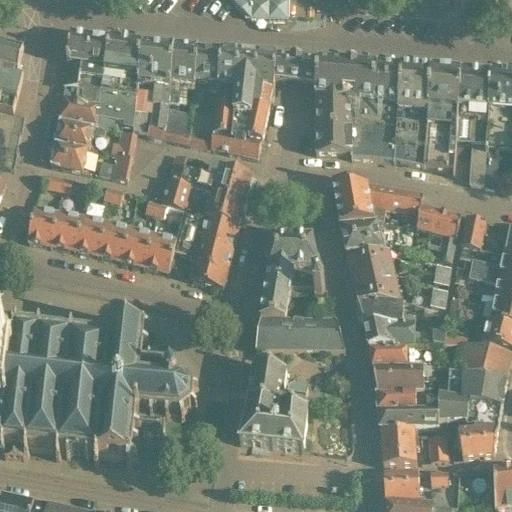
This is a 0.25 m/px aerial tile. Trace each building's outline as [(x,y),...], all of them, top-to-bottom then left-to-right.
[(238,0),(233,5),(232,6),(251,24),(260,15),(268,24),(288,24),(287,0),(238,0)] [(81,80),(104,82),(105,76),(105,71),(106,71),(108,60),(110,43),(71,37),(66,65),(67,66),(63,91),(79,93),(81,80)] [(137,101),(137,94),(138,86),(138,81),(139,81),(142,47),(110,43),(108,60),(106,71),(105,71),(105,76),(104,82),(100,110),(98,120),(96,130),(116,135),(117,126),(124,127),(124,131),(133,133),(133,136),(134,136),(137,101)] [(175,50),(142,47),(139,81),(138,81),(138,86),(155,88),(153,107),(151,125),(147,141),(163,144),(165,135),(166,129),(168,116),(168,109),(175,50)] [(0,114),(13,118),(23,85),(13,86),(20,59),(8,56),(9,51),(0,48),(0,114)] [(194,95),(195,88),(198,53),(175,50),(168,109),(186,111),(188,94),(194,95)] [(222,55),(198,53),(195,88),(195,89),(196,85),(210,86),(209,95),(218,96),(219,88),(222,55)] [(236,90),(237,90),(241,57),(222,55),(219,88),(236,90)] [(233,129),(231,147),(244,150),(246,142),(248,134),(251,122),(251,119),(252,116),(253,109),(255,93),(258,59),(241,57),(237,90),(236,90),(235,106),(233,120),(234,121),(233,129)] [(244,150),(242,161),(258,165),(260,154),(262,145),(263,145),(270,110),(273,94),(274,94),(275,85),(274,85),(275,72),(282,73),(282,77),(285,77),(286,65),(287,65),(287,61),(258,59),(255,93),(253,109),(252,116),(251,119),(251,122),(248,134),(246,142),(244,150)] [(299,62),(287,61),(287,65),(286,65),(285,77),(282,77),(282,73),(275,72),(274,85),(275,85),(296,87),(297,87),(315,88),(317,64),(299,62)] [(314,100),(316,101),(351,103),(399,106),(400,90),(401,70),(317,64),(315,88),(314,100)] [(398,114),(428,116),(431,72),(401,70),(400,90),(399,106),(398,114)] [(461,74),(431,72),(428,116),(458,119),(461,74)] [(461,74),(458,119),(455,148),(472,149),(469,190),(483,193),(485,162),(486,148),(488,112),(491,76),(461,74)] [(511,77),(491,76),(488,112),(511,113),(511,77)] [(88,105),(63,100),(59,123),(60,124),(96,130),(98,120),(100,110),(88,108),(88,105)] [(150,103),(137,101),(134,136),(146,137),(150,103)] [(316,158),(350,159),(351,103),(316,101),(316,158)] [(399,106),(351,103),(350,159),(371,163),(394,166),(395,150),(398,114),(399,106)] [(218,104),(214,143),(212,155),(230,159),(231,147),(233,129),(234,121),(233,120),(234,106),(218,104)] [(499,153),(511,154),(511,113),(488,112),(486,148),(485,162),(483,193),(496,195),(499,153)] [(163,144),(187,150),(189,140),(190,138),(192,119),(168,116),(166,129),(165,135),(163,144)] [(116,135),(96,130),(60,124),(55,147),(87,153),(89,154),(92,139),(105,141),(106,134),(115,136),(116,135)] [(121,136),(117,159),(131,162),(136,139),(121,136)] [(187,150),(212,155),(214,143),(190,138),(189,140),(187,150)] [(82,177),(87,153),(55,147),(50,171),(82,177)] [(230,159),(242,161),(244,150),(231,147),(230,159)] [(425,153),(395,150),(394,166),(424,171),(424,166),(424,160),(425,153)] [(131,162),(117,159),(116,159),(111,183),(126,186),(131,162)] [(176,159),(169,184),(179,186),(182,175),(186,162),(176,159)] [(246,205),(253,180),(211,168),(208,180),(216,182),(213,196),(246,205)] [(73,186),(45,180),(42,193),(70,199),(73,186)] [(192,190),(179,186),(169,184),(162,209),(167,211),(177,213),(184,215),(185,216),(192,190)] [(420,219),(422,210),(423,199),(367,189),(366,188),(332,187),(334,196),(336,211),(338,223),(339,230),(374,227),(377,227),(377,228),(384,229),(386,214),(408,218),(408,217),(419,219),(420,219)] [(123,197),(107,192),(103,205),(119,210),(123,197)] [(211,201),(206,222),(207,222),(238,230),(239,231),(240,225),(246,205),(213,196),(212,197),(211,201)] [(163,223),(167,211),(162,209),(149,205),(145,217),(163,223)] [(443,241),(456,244),(461,221),(422,210),(420,219),(419,219),(416,234),(443,241)] [(27,247),(51,251),(59,217),(34,213),(27,247)] [(206,222),(185,216),(184,215),(182,224),(177,244),(174,258),(190,262),(189,267),(193,268),(189,285),(223,293),(239,231),(238,230),(207,222),(206,222)] [(51,251),(75,255),(83,221),(59,217),(51,251)] [(408,217),(408,218),(405,232),(416,234),(419,219),(408,217)] [(77,255),(98,260),(106,226),(93,223),(87,221),(83,221),(75,255),(77,255)] [(487,227),(466,223),(460,252),(481,257),(487,227)] [(98,260),(122,266),(130,232),(106,226),(98,260)] [(383,255),(377,228),(377,227),(374,227),(339,230),(346,259),(383,255)] [(497,245),(505,247),(502,260),(503,260),(511,261),(511,231),(508,230),(508,231),(500,229),(497,245)] [(153,238),(130,232),(122,266),(145,272),(153,238)] [(174,258),(177,244),(153,238),(145,272),(169,278),(174,258)] [(268,274),(265,294),(289,299),(290,292),(314,292),(316,298),(322,298),(326,294),(322,285),(321,282),(313,284),(311,273),(318,273),(312,241),(270,241),(268,274)] [(456,244),(443,241),(438,265),(451,268),(456,244)] [(389,256),(383,255),(346,259),(357,305),(357,307),(400,308),(389,256)] [(472,265),(470,274),(511,282),(511,261),(503,260),(501,271),(472,265)] [(450,271),(436,269),(434,287),(448,289),(450,271)] [(495,300),(496,300),(511,303),(511,282),(470,274),(468,284),(497,289),(495,300)] [(447,295),(433,293),(430,311),(444,313),(447,295)] [(285,324),(289,299),(265,294),(261,315),(258,330),(255,354),(344,358),(334,318),(319,317),(319,326),(285,324)] [(511,303),(496,300),(491,324),(511,328),(511,303)] [(460,305),(452,304),(450,320),(458,321),(460,305)] [(358,309),(363,328),(414,327),(415,327),(415,319),(403,319),(403,309),(400,308),(357,307),(358,309)] [(9,355),(4,358),(0,357),(0,411),(4,412),(3,423),(0,423),(0,427),(3,428),(1,447),(0,446),(0,449),(1,450),(0,458),(3,459),(3,460),(5,460),(4,462),(24,464),(24,462),(26,462),(26,461),(28,461),(29,454),(57,457),(56,464),(60,465),(61,457),(67,458),(67,463),(70,463),(70,460),(86,462),(86,465),(88,465),(89,465),(89,460),(95,461),(94,469),(98,469),(99,462),(127,465),(127,471),(131,471),(132,465),(138,466),(138,462),(132,461),(133,450),(139,451),(139,448),(151,449),(152,440),(163,441),(164,422),(167,423),(166,424),(169,424),(169,421),(181,422),(181,424),(185,424),(184,418),(191,411),(195,413),(196,411),(192,409),(194,397),(198,396),(197,392),(192,394),(185,385),(187,381),(184,379),(184,380),(177,379),(174,375),(170,375),(170,372),(174,371),(174,369),(169,370),(166,366),(168,362),(165,360),(163,364),(157,363),(157,358),(156,358),(156,355),(158,356),(158,354),(157,354),(157,353),(152,348),(151,349),(149,349),(149,347),(144,347),(145,335),(150,335),(150,332),(145,332),(144,331),(128,330),(113,328),(112,327),(109,327),(109,336),(105,336),(105,343),(73,339),(73,333),(71,333),(71,326),(72,326),(73,319),(16,313),(14,333),(7,332),(6,334),(5,336),(4,342),(6,345),(10,346),(9,355)] [(487,324),(486,331),(482,348),(511,354),(511,328),(491,324),(487,324)] [(444,350),(445,337),(414,337),(414,327),(363,328),(368,350),(368,351),(406,350),(420,350),(428,350),(444,350)] [(368,351),(372,372),(392,372),(411,372),(411,373),(423,374),(429,374),(429,359),(420,360),(420,350),(406,350),(368,351)] [(464,377),(507,383),(511,364),(511,357),(475,351),(472,350),(467,350),(461,350),(454,376),(464,377)] [(286,376),(254,369),(248,415),(240,449),(304,457),(308,418),(306,418),(308,400),(307,397),(292,395),(290,397),(289,405),(282,405),(286,376)] [(392,372),(372,372),(373,377),(377,399),(416,398),(425,398),(424,377),(423,377),(423,374),(411,373),(411,372),(392,372)] [(503,408),(507,383),(464,377),(463,404),(472,405),(481,407),(499,409),(499,408),(503,408)] [(416,417),(416,398),(377,399),(378,418),(416,417)] [(472,405),(463,404),(438,401),(438,416),(439,427),(447,427),(470,426),(472,405)] [(478,434),(499,431),(503,410),(499,409),(481,407),(478,434)] [(438,416),(416,417),(378,418),(377,418),(379,435),(414,433),(436,432),(436,428),(439,427),(438,416)] [(458,436),(461,451),(496,446),(499,432),(499,431),(478,434),(458,436)] [(380,436),(381,454),(415,451),(414,433),(380,436)] [(448,466),(446,441),(428,443),(430,468),(448,466)] [(494,460),(496,446),(461,451),(462,465),(494,460)] [(416,469),(415,451),(381,454),(383,471),(416,469)] [(494,509),(511,509),(511,470),(494,473),(494,509)] [(420,505),(418,477),(384,480),(385,508),(420,505)] [(448,490),(447,477),(429,478),(430,491),(448,490)] [(46,511),(47,509),(2,499),(0,506),(0,511),(46,511)]
